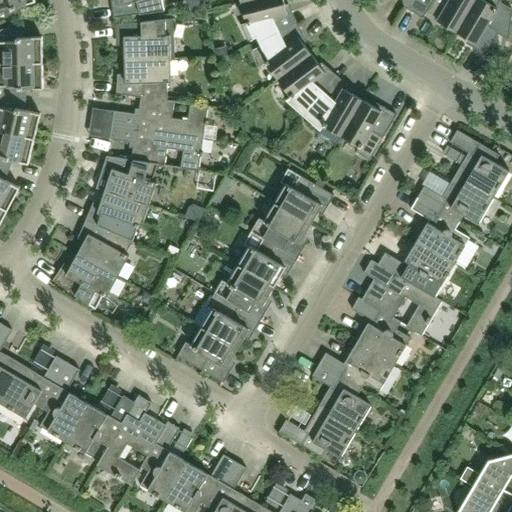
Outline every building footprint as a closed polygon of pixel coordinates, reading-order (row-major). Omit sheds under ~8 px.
[(20,6),(36,2),(35,0),(0,0),(0,21),(22,17),(20,6)] [(164,10),(162,0),(118,0),(119,4),(112,5),(114,18),(164,10)] [(298,23),(292,12),(287,13),(283,0),(253,0),(241,3),(245,24),(240,25),(248,41),(256,37),(259,42),(298,23)] [(456,32),(475,0),(413,0),(404,7),(423,18),(428,10),(440,17),(437,21),(456,32)] [(508,40),(511,12),(511,9),(499,2),(499,0),(475,0),(456,32),(475,43),(472,47),(486,55),(498,34),(508,40)] [(297,15),(301,25),(319,17),(315,7),(297,15)] [(171,59),(170,35),(166,35),(166,19),(115,25),(116,38),(124,38),(124,60),(171,59)] [(311,54),(299,38),(303,34),(298,23),(259,42),(261,46),(253,50),(260,67),(265,63),(278,80),(311,54)] [(0,63),(43,63),(42,37),(26,37),(24,26),(0,29),(0,63)] [(303,115),(338,76),(328,68),(324,71),(311,54),(278,80),(290,96),(286,100),(299,112),(303,115)] [(171,82),(171,59),(124,60),(125,82),(117,82),(116,94),(141,98),(141,97),(168,101),(168,100),(167,82),(171,82)] [(43,89),(43,63),(0,63),(0,96),(26,100),(27,89),(43,89)] [(341,136),(363,100),(345,89),(347,85),(338,76),(303,115),(320,131),(323,126),(341,136)] [(0,130),(35,139),(40,114),(25,110),(26,100),(0,96),(0,130)] [(204,138),(208,106),(168,100),(168,101),(141,97),(141,98),(138,115),(114,111),(112,125),(204,138)] [(370,160),(397,115),(383,107),(381,111),(363,100),(341,136),(359,147),(356,152),(370,160)] [(199,171),(204,138),(112,125),(110,139),(134,143),(132,160),(131,160),(158,164),(158,165),(199,171)] [(29,164),(35,139),(0,130),(0,166),(9,170),(13,161),(29,164)] [(509,171),(495,163),(500,155),(457,130),(450,142),(468,153),(456,175),(494,197),(509,171)] [(152,182),(158,165),(158,164),(131,160),(132,160),(107,156),(104,167),(108,168),(107,172),(105,176),(102,175),(97,188),(105,191),(149,205),(156,183),(152,182)] [(0,206),(8,211),(20,188),(5,180),(9,170),(0,166),(0,206)] [(326,209),(334,195),(288,168),(280,182),(285,185),(275,203),(311,224),(322,206),(326,209)] [(494,197),(456,175),(443,197),(424,186),(418,197),(460,222),(464,215),(478,224),(494,197)] [(141,228),(149,205),(105,191),(98,212),(90,209),(86,220),(132,240),(137,226),(141,228)] [(470,238),(456,229),(460,222),(418,197),(411,209),(429,220),(416,242),(454,264),(470,238)] [(189,205),(186,215),(199,221),(205,207),(194,203),(189,205)] [(300,242),(311,224),(275,203),(264,221),(259,218),(251,231),(297,258),(305,245),(300,242)] [(126,254),(132,240),(86,220),(81,231),(88,235),(77,254),(118,277),(129,256),(126,254)] [(290,271),(297,258),(251,231),(244,244),(249,247),(238,265),(274,286),(285,268),(290,271)] [(439,290),(454,264),(416,242),(403,263),(385,253),(378,264),(420,289),(421,288),(424,282),(439,290)] [(107,297),(118,277),(77,254),(67,274),(60,270),(53,280),(96,309),(103,295),(107,297)] [(442,301),(421,288),(420,289),(378,264),(371,260),(364,273),(374,279),(362,299),(362,300),(401,322),(400,323),(422,335),(442,301)] [(264,304),(274,286),(238,265),(227,283),(222,280),(215,293),(261,320),(268,307),(264,304)] [(253,333),(261,320),(215,293),(209,303),(205,301),(193,322),(202,327),(238,348),(249,330),(253,333)] [(396,329),(400,323),(401,322),(362,300),(362,299),(359,297),(352,309),(370,320),(357,342),(395,364),(411,338),(396,329)] [(0,401),(22,364),(0,351),(13,330),(1,323),(0,325),(0,401)] [(227,366),(238,348),(202,327),(191,345),(186,342),(178,355),(224,383),(232,369),(227,366)] [(380,391),(395,364),(357,342),(344,364),(326,353),(319,364),(361,389),(366,382),(380,391)] [(41,408),(68,363),(56,356),(44,377),(22,364),(0,401),(0,403),(26,418),(34,404),(41,408)] [(66,442),(89,404),(67,391),(79,369),(68,363),(41,408),(48,412),(40,426),(66,442)] [(371,405),(357,396),(361,389),(319,364),(312,376),(330,387),(317,409),(356,431),(371,405)] [(108,447),(135,402),(123,395),(111,417),(89,404),(66,442),(93,458),(101,443),(108,447)] [(142,467),(166,425),(146,413),(152,403),(139,395),(135,402),(108,447),(97,465),(131,485),(142,467)] [(340,458),(356,431),(317,409),(305,431),(286,420),(279,432),(321,457),(326,449),(340,458)] [(167,501),(189,463),(167,450),(180,428),(168,421),(166,425),(142,467),(149,471),(140,486),(167,501)] [(208,507),(235,461),(224,454),(211,476),(189,463),(167,501),(184,511),(195,511),(201,503),(208,507)] [(511,494),(503,490),(511,475),(507,456),(489,460),(480,475),(467,468),(461,479),(473,486),(510,508),(511,505),(511,494)] [(250,511),(256,502),(234,489),(247,468),(235,461),(208,507),(215,511),(214,511),(250,511)] [(508,511),(510,508),(473,486),(457,511),(490,511),(491,511),(508,511)] [(294,511),(302,500),(290,494),(279,511),(272,511),(256,502),(250,511),(294,511)] [(313,511),(319,501),(306,494),(302,500),(294,511),(313,511)]
